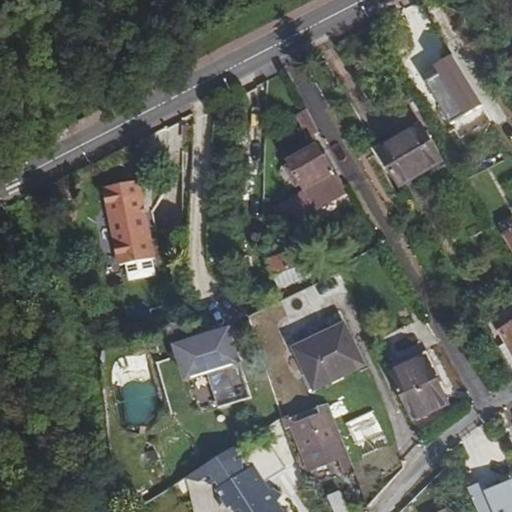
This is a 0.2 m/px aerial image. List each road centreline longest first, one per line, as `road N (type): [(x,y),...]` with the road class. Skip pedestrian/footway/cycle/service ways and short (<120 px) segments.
road 1 (tertiary): [(366,0),(0,189)]
road 2 (unknown): [(256,55),(254,310)]
road 3 (residential): [(511,397),(430,459),(384,511)]
road 4 (unknown): [(426,0),(511,144)]
